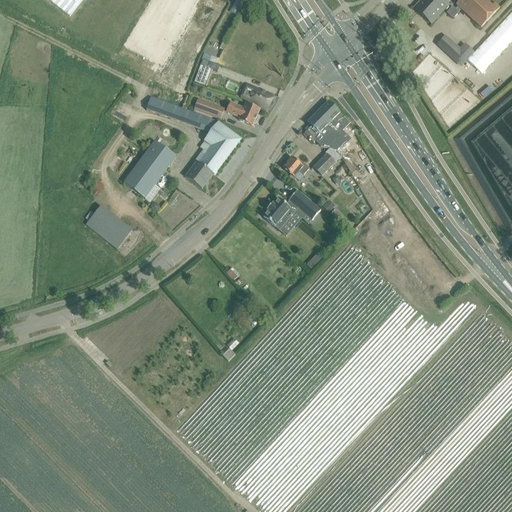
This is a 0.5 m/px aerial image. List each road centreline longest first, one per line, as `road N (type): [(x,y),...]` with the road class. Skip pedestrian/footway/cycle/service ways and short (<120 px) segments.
road 1 (tertiary): [(0,335),(87,308),(175,256),(227,205),(299,102)]
road 2 (primary): [(508,287),(352,50)]
road 3 (primary): [(339,67),(423,193),(508,287)]
